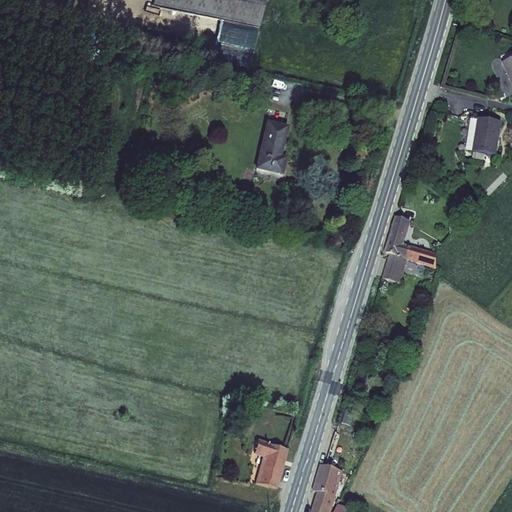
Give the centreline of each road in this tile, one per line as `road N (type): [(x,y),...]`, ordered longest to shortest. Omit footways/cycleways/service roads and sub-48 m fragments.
road 1 (primary): [(291,511),(445,0)]
road 2 (unknown): [(409,122),(274,82)]
